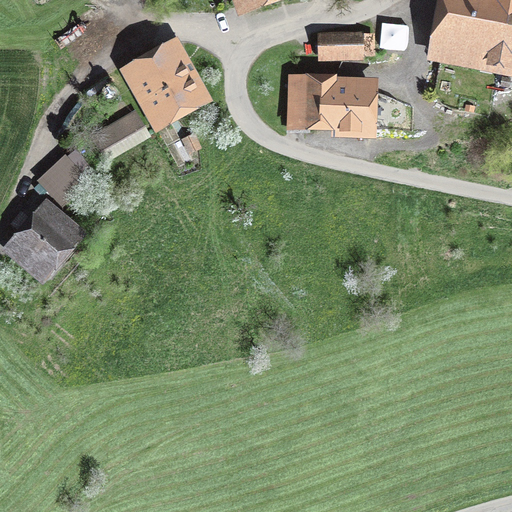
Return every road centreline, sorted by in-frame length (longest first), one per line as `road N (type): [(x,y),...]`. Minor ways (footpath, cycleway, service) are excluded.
road 1 (unclassified): [(511,197),(305,154),(245,119),(235,72),(254,44),(379,0)]
road 2 (track): [(140,14),(128,41),(86,72),(56,110),(0,226)]
road 3 (track): [(241,56),(113,0)]
